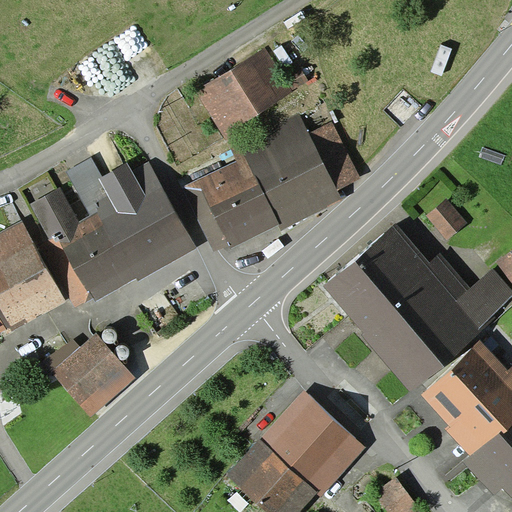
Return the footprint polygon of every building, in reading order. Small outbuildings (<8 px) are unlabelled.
[(285,92),(261,53),(199,92),(226,136),(241,127),(238,121),(285,92)] [(290,88),(303,80),(298,72),(285,79),(290,88)] [(233,149),(242,167),(270,222),(353,180),(326,126),(307,135),(305,135),(296,118),(261,135),(260,137),(258,139),(255,140),(253,140),(251,140),(233,149)] [(260,137),(261,135),(261,130),(259,127),(255,125),(251,126),(247,129),(246,133),(248,137),(251,140),(253,140),(255,140),(258,139),(260,137)] [(75,305),(190,239),(148,166),(128,177),(123,169),(103,181),(107,189),(90,199),(97,212),(75,225),(62,202),(38,216),(51,239),(41,244),(75,305)] [(270,222),(242,167),(187,194),(214,249),(270,222)] [(446,236),(459,224),(443,205),(429,216),(446,236)] [(29,239),(21,225),(0,236),(0,324),(59,292),(29,239)] [(411,389),(494,318),(511,303),(511,294),(492,272),(470,290),(440,255),(428,265),(394,226),(323,286),(411,389)] [(511,252),(502,260),(511,273),(511,252)] [(110,343),(110,342),(113,341),(114,338),(115,336),(115,333),(113,330),(111,328),(108,328),(105,328),(102,330),(101,332),(100,335),(100,338),(102,341),(104,342),(107,343),(110,343)] [(48,362),(81,400),(118,367),(94,340),(76,356),(69,347),(48,362)] [(125,357),(127,355),(127,352),(127,349),(125,347),(123,345),(120,344),(117,345),(115,346),(113,348),(112,351),(113,354),(114,356),(116,358),(119,359),(122,359),(125,357)] [(425,390),(478,448),(511,417),(511,386),(477,348),(478,347),(475,344),(425,390)] [(316,481),(354,439),(307,396),(269,438),(316,481)] [(511,417),(478,448),(468,456),(470,459),(476,454),(503,482),(502,482),(511,492),(511,417)] [(265,511),(287,511),(316,481),(269,438),(230,480),(265,511)] [(417,511),(392,480),(372,495),(385,511),(417,511)]
